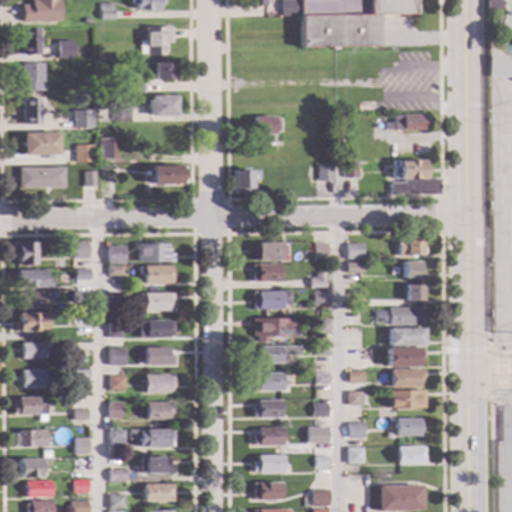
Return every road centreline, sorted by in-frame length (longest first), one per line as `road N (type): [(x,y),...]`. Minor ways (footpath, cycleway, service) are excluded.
road 1 (primary): [(467,511),(462,0)]
road 2 (residential): [(208,0),(210,511)]
road 3 (residential): [(463,218),(0,220)]
